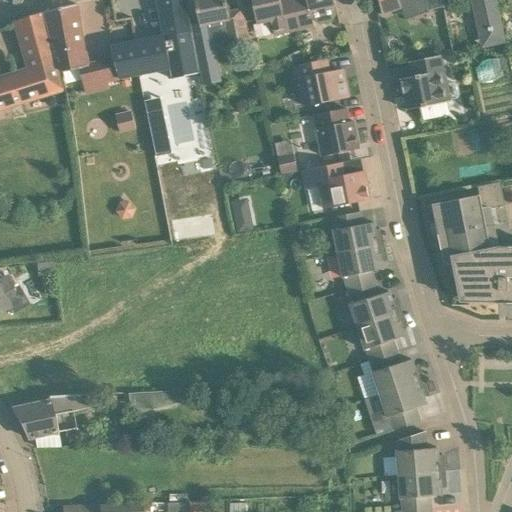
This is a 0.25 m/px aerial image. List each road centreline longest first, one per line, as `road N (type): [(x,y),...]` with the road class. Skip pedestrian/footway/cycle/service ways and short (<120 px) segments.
road 1 (residential): [(437,332),(348,0)]
road 2 (residential): [(481,511),(467,423),(437,332)]
